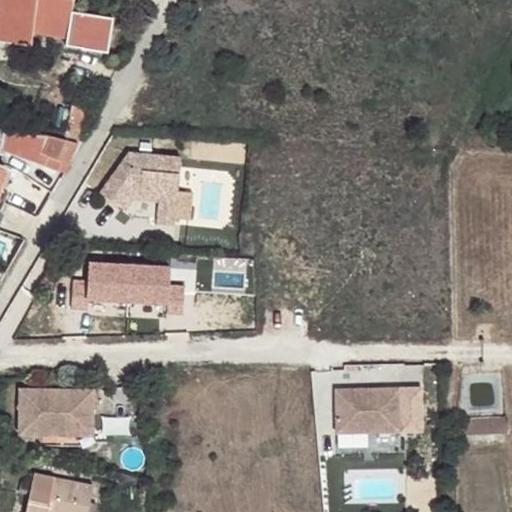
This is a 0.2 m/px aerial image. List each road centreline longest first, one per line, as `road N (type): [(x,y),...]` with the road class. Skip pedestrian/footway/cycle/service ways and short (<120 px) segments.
road 1 (residential): [(0,364),(184,353),(511,353)]
road 2 (residential): [(0,304),(177,0)]
